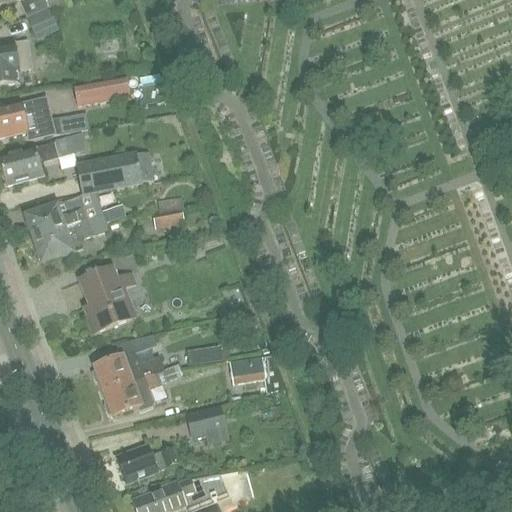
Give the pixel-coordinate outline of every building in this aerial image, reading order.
[(51,17),(28,26),(36,43),(59,33),(51,17)] [(0,88),(19,86),(17,74),(18,74),(16,61),(30,59),(27,43),(0,46),(0,88)] [(77,110),(117,102),(117,100),(129,98),(125,77),(113,79),(113,80),(73,88),(77,110)] [(45,101),(0,112),(0,141),(28,134),(30,142),(54,136),(52,128),(49,114),(45,101)] [(75,145),(62,146),(62,160),(76,159),(75,145)] [(53,147),(0,160),(0,162),(7,189),(43,179),(39,165),(57,160),(53,147)] [(154,182),(148,155),(137,158),(136,156),(76,168),(82,200),(142,187),(142,185),(154,182)] [(56,211),(27,220),(28,222),(25,225),(28,233),(32,233),(35,242),(87,224),(86,221),(79,200),(64,205),(68,216),(59,219),(56,211)] [(102,214),(102,215),(106,225),(126,219),(122,207),(102,214)] [(164,213),(152,216),(155,231),(184,225),(181,210),(164,213)] [(35,242),(39,252),(36,255),(38,263),(42,263),(43,264),(83,251),(80,242),(92,239),(94,238),(109,233),(106,225),(102,215),(86,221),(87,224),(35,242)] [(116,282),(112,271),(80,282),(93,316),(89,318),(95,334),(131,321),(119,291),(135,285),(132,276),(116,282)] [(139,368),(134,356),(95,370),(96,373),(92,375),(96,385),(100,385),(104,395),(158,375),(159,375),(171,371),(166,358),(139,368)] [(280,381),(270,360),(262,361),(262,360),(229,365),(232,388),(265,383),(268,396),(283,392),(280,381)] [(171,371),(159,375),(158,375),(104,395),(108,405),(104,408),(108,417),(112,417),(113,419),(138,410),(139,413),(152,409),(154,404),(149,391),(175,381),(171,371)] [(220,409),(187,418),(193,443),(205,440),(203,433),(224,428),(220,409)] [(152,459),(148,449),(115,461),(125,487),(158,475),(158,474),(179,466),(173,451),(152,459)] [(161,493),(132,504),(135,511),(173,511),(199,502),(190,481),(161,493)]
